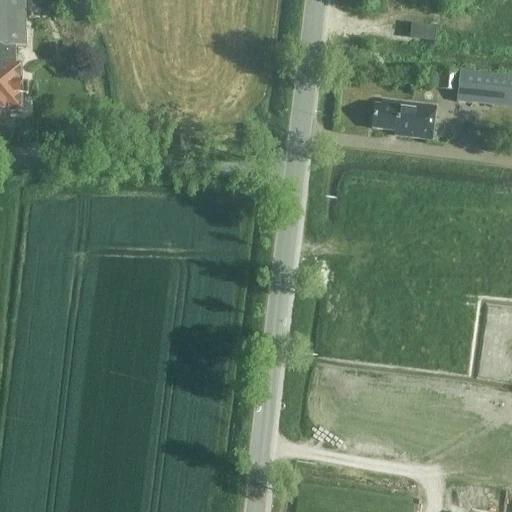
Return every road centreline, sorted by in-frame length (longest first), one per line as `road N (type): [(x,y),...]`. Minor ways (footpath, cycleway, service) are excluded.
road 1 (tertiary): [(251,511),(293,175)]
road 2 (unclassified): [(0,153),(293,175)]
road 3 (tertiary): [(293,175),(314,0)]
